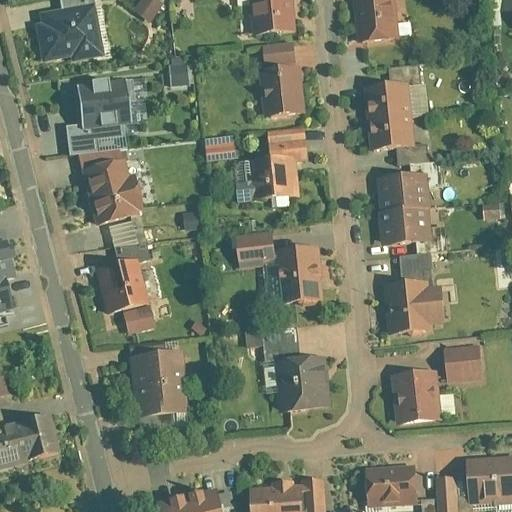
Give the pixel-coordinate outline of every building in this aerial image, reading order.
[(97,0),(65,0),(68,12),(99,6),(97,0)] [(167,3),(163,0),(146,0),(137,12),(152,23),(167,3)] [(258,0),(263,37),(300,33),(296,0),(258,0)] [(400,0),(359,0),(363,45),(404,41),(400,0)] [(108,59),(99,6),(68,12),(44,16),(46,26),(40,27),(46,64),(79,58),(80,64),(108,59)] [(299,66),(297,46),(269,49),(271,69),(299,66)] [(192,66),(172,68),(174,90),(194,88),(192,66)] [(303,69),(265,73),(270,118),(308,114),(303,69)] [(71,129),(75,157),(132,150),(129,127),(135,127),(132,104),(140,102),(137,82),(77,89),(82,128),(71,129)] [(416,86),(370,90),(375,151),(421,147),(416,86)] [(273,133),(275,147),(311,143),(309,129),(273,133)] [(238,138),(210,141),(213,164),(241,161),(238,138)] [(313,160),(311,143),(275,147),(277,163),(300,161),(313,160)] [(277,163),(255,165),(257,185),(241,187),(242,205),(303,199),(300,161),(277,163)] [(129,164),(86,174),(98,228),(141,219),(140,212),(148,211),(141,181),(133,183),(129,164)] [(431,177),(385,181),(391,247),(437,243),(431,177)] [(206,213),(187,217),(190,234),(209,231),(206,213)] [(140,233),(137,223),(113,229),(123,267),(143,262),(154,260),(146,231),(140,233)] [(278,234),(242,238),(245,266),(281,263),(278,234)] [(0,333),(10,331),(7,315),(12,314),(5,286),(13,284),(2,237),(0,237),(0,333)] [(322,249),(285,253),(291,306),(329,302),(322,249)] [(123,267),(101,273),(113,318),(126,315),(155,308),(143,262),(123,267)] [(432,286),(391,290),(395,336),(436,332),(436,327),(433,291),(432,286)] [(449,326),(446,289),(433,291),(436,327),(449,326)] [(155,308),(126,315),(132,336),(160,329),(155,308)] [(303,329),(267,333),(268,346),(270,366),(281,365),(307,362),(303,329)] [(252,334),(253,348),(268,346),(267,333),(252,334)] [(486,350),(450,353),(453,385),(488,382),(486,350)] [(187,354),(135,360),(141,420),(194,414),(187,354)] [(307,362),(281,365),(286,415),(335,410),(329,360),(307,362)] [(442,373),(397,377),(401,427),(446,424),(442,373)] [(0,396),(10,394),(6,379),(0,380),(0,396)] [(0,472),(32,465),(22,426),(7,430),(3,417),(0,417),(0,472)] [(55,418),(22,426),(32,465),(65,457),(55,418)] [(511,460),(473,463),(476,506),(511,503),(511,460)] [(418,471),(371,473),(373,504),(419,501),(418,471)] [(328,511),(327,481),(308,482),(309,511),(328,511)] [(459,511),(458,481),(441,482),(442,500),(442,511),(459,511)] [(278,490),(256,491),(256,511),(306,511),(305,488),(298,489),(298,484),(278,485),(278,490)] [(225,511),(221,494),(163,508),(164,511),(225,511)] [(428,501),(428,511),(442,511),(442,500),(428,501)]
